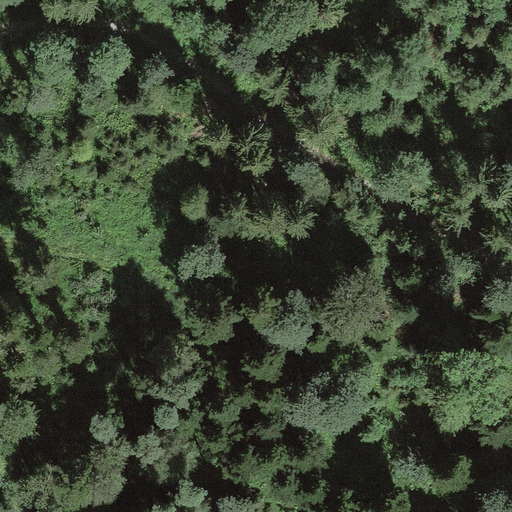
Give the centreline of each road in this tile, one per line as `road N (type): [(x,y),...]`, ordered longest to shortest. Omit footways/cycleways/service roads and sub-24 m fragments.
road 1 (track): [(511,271),(384,198),(166,54),(95,29),(0,31)]
road 2 (track): [(0,239),(74,251),(141,282)]
